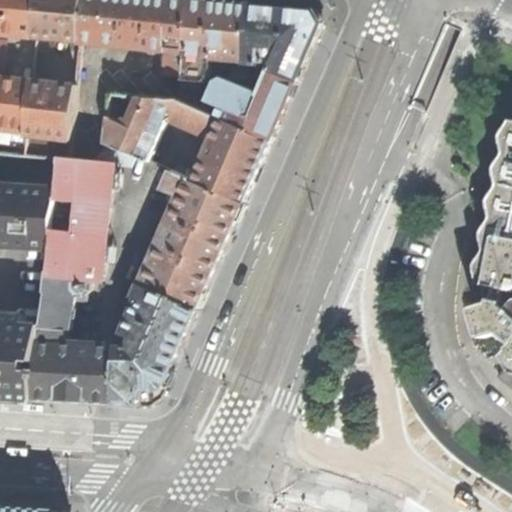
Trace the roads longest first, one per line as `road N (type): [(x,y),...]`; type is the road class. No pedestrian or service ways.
road 1 (tertiary): [(362,0),(175,435)]
road 2 (tertiary): [(273,433),(378,180)]
road 3 (tertiary): [(465,511),(385,470),(273,433)]
road 4 (tertiary): [(378,180),(389,118),(432,0)]
road 5 (tertiary): [(0,470),(143,474)]
road 6 (tertiary): [(257,472),(388,511)]
